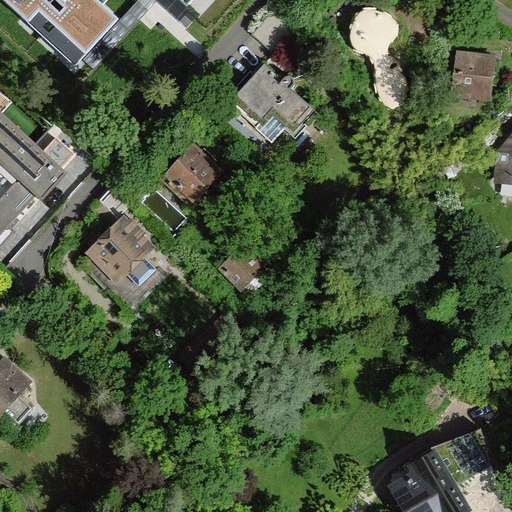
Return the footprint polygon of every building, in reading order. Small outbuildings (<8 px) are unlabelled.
[(3,0),(75,66),(119,19),(98,0),(3,0)] [(296,26),(281,5),(253,36),(278,58),(292,43),(296,26)] [(385,14),(371,10),(364,11),(357,17),(351,34),(353,44),(357,51),(363,54),(371,58),(375,65),(376,82),(377,92),(383,102),(390,108),(398,108),(405,104),(408,95),(407,81),(397,68),(393,70),(391,67),(394,64),(389,60),(388,52),(392,44),(398,38),(399,32),(394,21),(385,14)] [(491,62),(462,59),(457,93),(486,97),(491,62)] [(266,66),(237,97),(264,122),(276,110),(291,124),(295,128),(312,108),(293,91),(296,87),(296,82),(293,78),(287,78),(283,81),(266,66)] [(276,110),(264,122),(258,129),(273,143),(291,124),(276,110)] [(68,174),(0,111),(0,163),(18,180),(42,202),(68,174)] [(511,140),(502,152),(499,179),(511,180),(511,140)] [(194,149),(166,180),(194,205),(221,173),(194,149)] [(0,247),(42,202),(18,180),(0,199),(0,247)] [(124,224),(94,254),(119,279),(149,249),(124,224)] [(243,249),(223,269),(243,289),(263,269),(243,249)] [(237,329),(227,317),(182,357),(193,368),(237,329)] [(0,411),(3,409),(16,394),(27,381),(5,361),(0,367),(0,411)] [(32,408),(16,394),(3,409),(19,423),(32,408)] [(420,476),(397,489),(410,511),(459,511),(465,508),(437,457),(416,469),(420,476)]
